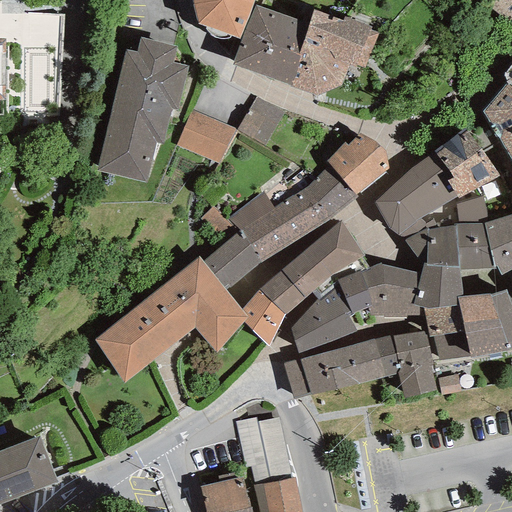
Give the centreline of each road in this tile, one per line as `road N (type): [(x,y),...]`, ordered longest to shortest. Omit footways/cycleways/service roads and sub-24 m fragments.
road 1 (residential): [(392,133),(222,70),(203,49),(184,0)]
road 2 (residential): [(160,444),(240,393),(269,388),(292,411),(318,511)]
road 3 (residential): [(392,133),(430,118),(500,66)]
